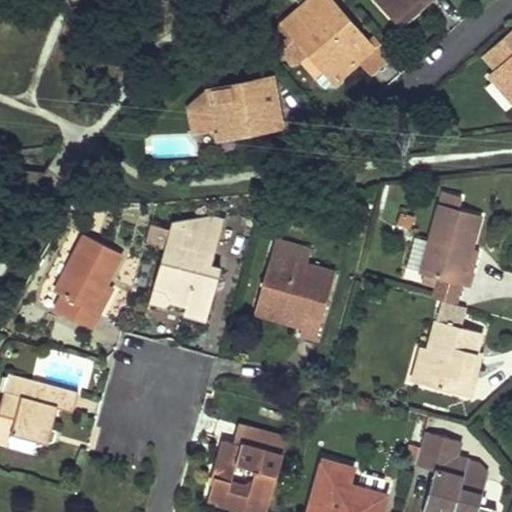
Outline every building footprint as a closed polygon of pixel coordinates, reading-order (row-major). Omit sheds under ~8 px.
[(325,0),(308,0),(280,25),(266,38),(291,66),(305,53),(334,86),(358,65),(359,63),(358,62),(371,50),(325,0)] [(429,0),(378,0),(375,3),(391,22),(416,1),(422,7),(429,0)] [(422,7),(416,1),(391,22),(397,28),(422,7)] [(511,32),(483,58),(496,73),(511,59),(511,32)] [(358,65),(369,77),(390,58),(378,44),(371,50),(358,62),(359,63),(358,65)] [(511,59),(496,73),(489,79),(511,106),(511,59)] [(207,89),(187,107),(193,134),(213,130),(214,136),(216,136),(217,139),(239,135),(237,125),(246,124),(248,133),(280,126),(270,76),(207,89)] [(239,135),(248,133),(246,124),(237,125),(239,135)] [(460,196),(443,191),(429,242),(421,272),(470,286),(474,271),(467,269),(472,248),(481,215),(456,208),(460,196)] [(192,219),(221,227),(223,220),(211,217),(192,219)] [(412,221),(399,217),(396,227),(410,231),(412,221)] [(63,218),(53,234),(59,238),(69,221),(63,218)] [(184,313),(207,319),(220,269),(210,266),(206,265),(209,254),(213,255),(221,227),(192,219),(186,220),(179,244),(166,240),(163,248),(153,286),(165,289),(171,301),(187,305),(184,313)] [(169,228),(166,240),(179,244),(186,220),(171,221),(169,228)] [(169,228),(150,223),(145,242),(163,248),(166,240),(169,228)] [(106,283),(121,253),(85,234),(56,291),(63,295),(55,310),(92,329),(100,311),(93,308),(106,283)] [(301,333),(317,338),(335,271),(307,263),(311,247),(276,238),(260,296),(275,300),(273,309),(295,315),(298,306),(307,309),(305,318),(302,328),(301,333)] [(405,268),(421,272),(429,242),(414,238),(405,268)] [(472,248),(467,269),(474,271),(480,250),(472,248)] [(106,283),(93,308),(100,311),(113,286),(106,283)] [(153,286),(149,301),(164,306),(171,301),(165,289),(153,286)] [(260,296),(254,314),(302,328),(305,318),(295,315),(273,309),(275,300),(260,296)] [(428,348),(418,382),(471,397),(475,381),(468,379),(476,351),(482,332),(465,327),(470,308),(441,300),(436,319),(428,348)] [(298,306),(295,315),(305,318),(307,309),(298,306)] [(421,346),(411,380),(418,382),(428,348),(421,346)] [(476,351),(468,379),(475,381),(483,352),(476,351)] [(38,380),(9,372),(5,390),(33,398),(38,380)] [(33,398),(5,390),(0,406),(0,442),(9,445),(13,430),(32,435),(35,445),(54,441),(58,428),(52,427),(58,407),(72,411),(78,391),(38,380),(33,398)] [(237,425),(232,441),(240,444),(245,428),(237,425)] [(232,441),(227,439),(209,499),(237,508),(239,501),(267,510),(288,441),(245,428),(240,444),(232,441)] [(32,435),(13,430),(9,445),(36,452),(35,445),(32,435)] [(483,496),(488,480),(489,474),(479,462),(469,459),(455,455),(460,441),(425,431),(415,465),(435,471),(423,511),(497,511),(498,509),(480,504),(474,502),(477,494),(483,496)] [(322,460),(309,505),(325,509),(324,511),(379,511),(384,495),(347,484),(352,469),(322,460)] [(477,494),(474,502),(480,504),(483,496),(477,494)] [(239,501),(237,508),(251,511),(266,511),(267,510),(239,501)]
